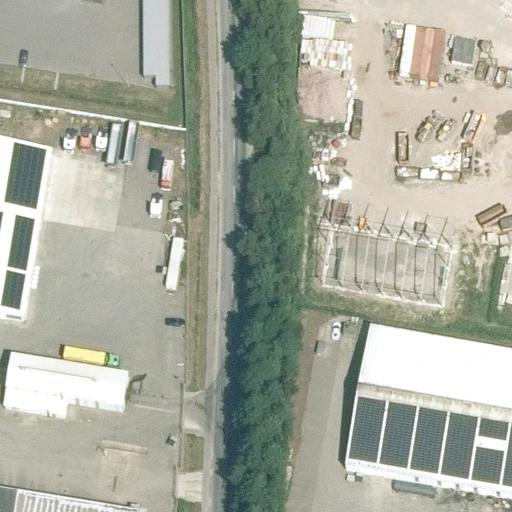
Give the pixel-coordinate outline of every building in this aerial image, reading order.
[(148,0),(149,79),(161,79),(161,89),(176,89),(175,0),(148,0)] [(0,141),(0,319),(28,324),(55,150),(0,141)] [(511,357),(373,333),(348,472),(511,500),(511,357)] [(65,423),(68,406),(124,415),(131,373),(13,355),(4,413),(65,423)] [(126,511),(0,490),(0,511),(126,511)]
